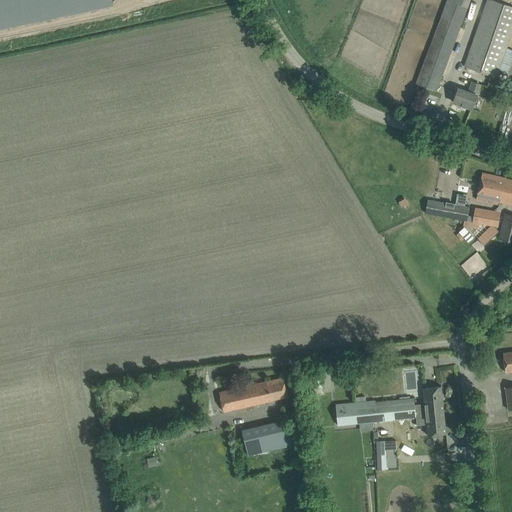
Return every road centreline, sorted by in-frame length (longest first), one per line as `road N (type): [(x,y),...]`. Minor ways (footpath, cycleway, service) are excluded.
road 1 (unclassified): [(511,162),(361,110),(322,88),(259,0)]
road 2 (unclassified): [(482,511),(459,342),(474,312),(511,277)]
